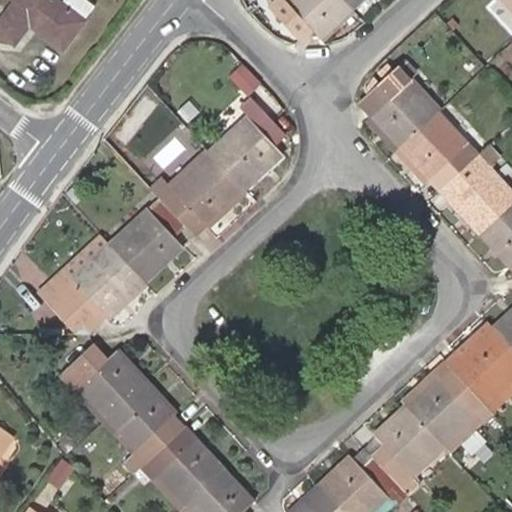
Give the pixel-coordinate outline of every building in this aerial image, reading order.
[(63,0),(60,5),(53,0),(17,0),(0,23),(0,30),(15,42),(30,23),(64,48),(93,8),(82,0),(63,0)] [(283,0),(273,9),(300,38),(312,28),(318,34),(319,36),(321,38),(352,10),(342,0),(283,0)] [(342,0),(352,10),(362,0),(342,0)] [(511,0),(502,0),(511,10),(511,0)] [(306,45),(318,34),(312,28),(300,38),(306,45)] [(372,115),(400,147),(438,112),(410,80),(418,73),(405,59),(369,93),(381,107),(372,115)] [(477,66),(470,59),(464,64),(471,72),(477,66)] [(369,93),(359,101),(372,115),(381,107),(369,93)] [(248,190),(284,156),(275,146),(286,136),(259,106),(247,117),(246,115),(209,150),(245,189),(247,191),(248,190)] [(438,171),(448,182),(477,155),(438,112),(400,147),(429,180),(438,171)] [(394,151),(400,147),(372,115),(366,120),(394,151)] [(489,144),(477,155),(489,168),(501,157),(489,144)] [(400,147),(394,151),(424,184),(429,180),(400,147)] [(208,228),(247,191),(245,189),(209,150),(170,187),(161,178),(150,188),(163,201),(187,228),(199,217),(208,228)] [(452,204),(479,234),(498,216),(511,203),(511,193),(489,168),(477,155),(448,182),(459,194),(450,202),(452,204)] [(511,165),(505,157),(497,164),(511,181),(511,165)] [(439,190),(448,182),(438,171),(429,180),(439,190)] [(439,190),(450,202),(459,194),(448,182),(439,190)] [(84,196),(75,186),(68,192),(77,203),(84,196)] [(176,239),(187,228),(163,201),(151,212),(148,209),(111,245),(148,286),(150,283),(185,249),(182,245),(176,239)] [(511,203),(498,216),(479,234),(497,254),(502,260),(503,260),(507,265),(511,260),(511,203)] [(199,236),(208,228),(199,217),(187,228),(193,235),(197,239),(199,236)] [(182,245),(193,235),(187,228),(176,239),(182,245)] [(111,245),(101,234),(63,271),(72,281),(111,245)] [(144,289),(148,286),(111,245),(72,281),(75,285),(51,307),(74,333),(83,325),(99,311),(106,320),(89,334),(101,334),(98,331),(101,329),(108,322),(144,289)] [(38,293),(51,307),(75,285),(72,281),(63,271),(38,293)] [(511,305),(491,325),(511,346),(511,305)] [(99,311),(83,325),(89,334),(106,320),(99,311)] [(444,361),(457,376),(468,366),(458,355),(491,325),(487,321),(444,361)] [(511,346),(491,325),(458,355),(468,366),(457,376),(487,407),(511,384),(511,346)] [(141,378),(117,352),(107,361),(97,350),(69,377),(78,388),(74,391),(103,422),(146,383),(141,378)] [(457,376),(444,361),(401,401),(405,405),(437,375),(447,385),(457,376)] [(405,405),(445,449),(449,453),(492,413),(457,376),(447,385),(437,375),(405,405)] [(147,384),(146,383),(103,422),(134,455),(120,467),(130,478),(142,467),(176,436),(165,425),(176,415),(147,384)] [(511,384),(487,407),(492,413),(495,416),(511,400),(511,384)] [(384,446),(373,457),(409,496),(420,485),(414,478),(445,449),(405,405),(375,434),(374,435),(377,438),(384,446)] [(186,427),(176,415),(165,425),(176,436),(186,427)] [(196,438),(186,427),(176,436),(186,447),(196,438)] [(0,456),(12,440),(0,431),(0,456)] [(186,447),(176,436),(142,467),(182,510),(226,470),(196,438),(186,447)] [(365,449),(373,457),(384,446),(377,438),(365,449)] [(373,457),(365,449),(354,460),(361,468),(373,457)] [(319,485),(318,486),(342,511),(386,511),(394,504),(397,506),(409,496),(373,457),(361,468),(354,460),(351,456),(319,485)] [(63,458),(48,478),(60,487),(75,467),(63,458)] [(182,510),(179,511),(244,511),(255,502),(226,470),(182,510)] [(281,511),(290,511),(318,486),(314,482),(285,508),(281,511)] [(342,511),(318,486),(290,511),(342,511)]
